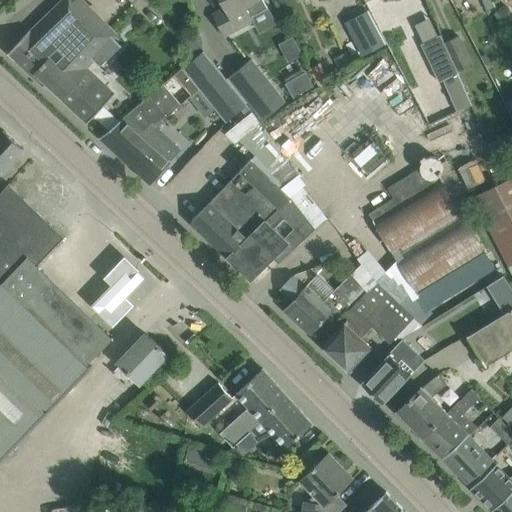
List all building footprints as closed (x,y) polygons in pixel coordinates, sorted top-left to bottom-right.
[(10,52),(9,53),(44,86),(48,82),(64,97),(61,99),(87,123),(88,122),(115,94),(85,67),(92,60),(93,61),(100,67),(122,46),(114,38),(117,35),(82,0),(74,0),(72,2),(69,0),(62,0),(31,31),(30,30),(10,52)] [(222,0),(227,8),(214,14),(226,35),(252,20),(251,17),(268,8),(263,0),(222,0)] [(361,57),(385,44),(368,11),(343,23),(361,57)] [(190,51),(202,47),(197,32),(185,36),(190,51)] [(473,63),(459,34),(444,41),(458,70),(473,63)] [(441,35),(421,44),(440,82),(459,72),(458,70),(444,41),(441,35)] [(204,51),(182,69),(199,90),(226,121),(247,103),(232,84),(204,51)] [(348,51),(333,59),(339,71),(354,63),(348,51)] [(230,77),(265,119),(287,101),(252,59),(230,77)] [(102,136),(100,137),(116,153),(140,126),(147,133),(155,126),(199,90),(182,69),(102,136)] [(465,92),(451,98),(457,112),(472,105),(465,92)] [(235,144),(262,123),(253,111),(225,133),(235,144)] [(140,126),(116,153),(121,157),(150,184),(171,162),(170,160),(180,149),(155,126),(147,133),(140,126)] [(0,174),(24,148),(4,130),(0,134),(0,174)] [(192,182),(227,150),(208,130),(192,145),(201,155),(182,172),(192,182)] [(383,137),(358,158),(375,177),(399,156),(383,137)] [(418,294),(425,290),(487,252),(471,227),(478,222),(469,207),(472,205),(464,192),(464,191),(445,154),(438,158),(435,156),(431,156),(428,156),(426,157),(424,155),(420,159),(422,161),(420,164),(420,170),(388,188),(394,198),(369,214),(418,294)] [(249,161),(205,207),(191,222),(228,257),(284,205),(292,198),(249,161)] [(511,175),(472,196),(511,274),(511,175)] [(10,186),(11,185),(9,184),(0,192),(0,461),(0,462),(113,338),(112,337),(110,339),(35,266),(63,237),(10,186)] [(292,198),(284,205),(228,257),(251,279),(289,242),(275,227),(284,218),(294,228),(288,233),(299,245),(316,229),(292,198)] [(115,284),(97,300),(105,309),(111,301),(117,308),(148,275),(128,254),(109,275),(113,281),(115,284)] [(354,273),(354,274),(369,290),(377,281),(363,265),(354,273)] [(367,291),(369,290),(354,274),(336,291),(317,274),(306,286),(295,275),(290,278),(280,289),(293,301),(284,310),(311,335),(333,310),(339,316),(365,288),(367,291)] [(485,286),(491,297),(509,286),(503,276),(485,286)] [(390,344),(398,335),(415,317),(377,281),(369,290),(367,291),(344,316),(348,319),(323,346),(351,372),(356,366),(372,348),(361,338),(372,326),(390,344)] [(485,366),(511,349),(511,311),(468,337),(485,366)] [(130,390),(166,353),(162,349),(163,347),(159,344),(158,345),(147,335),(121,362),(122,364),(113,373),(130,390)] [(375,367),(362,382),(370,390),(384,403),(425,359),(402,338),(375,367)] [(261,421),(288,396),(263,369),(236,393),(261,421)] [(424,437),(456,405),(455,404),(447,412),(431,397),(447,384),(438,373),(398,411),(424,437)] [(201,426),(233,398),(219,383),(187,411),(201,426)] [(477,425),(463,412),(479,397),(472,388),(456,405),(424,437),(422,439),(443,458),(467,436),(477,425)] [(286,448),(313,424),(288,396),(261,421),(272,433),(286,448)] [(511,405),(502,415),(511,425),(511,405)] [(249,432),(233,446),(233,447),(234,448),(241,455),(242,456),(258,442),(272,433),(261,421),(249,432)] [(492,460),(468,436),(468,437),(467,436),(443,458),(467,483),(492,460)] [(183,464),(214,474),(219,456),(188,447),(183,464)] [(354,478),(329,452),(300,480),(302,482),(303,482),(301,480),(304,478),(318,492),(315,495),(314,493),(313,494),(315,495),(308,501),(304,500),(301,511),(339,511),(347,505),(337,495),(354,478)] [(243,460),(231,456),(226,474),(237,478),(243,460)] [(493,511),(511,492),(511,475),(495,457),(492,460),(467,483),(493,511)] [(101,472),(96,487),(113,492),(118,477),(101,472)] [(383,495),(365,511),(406,511),(386,492),(383,495)] [(511,511),(511,492),(493,511),(494,511),(511,511)] [(234,511),(237,500),(219,494),(224,511),(226,511),(234,511)]
